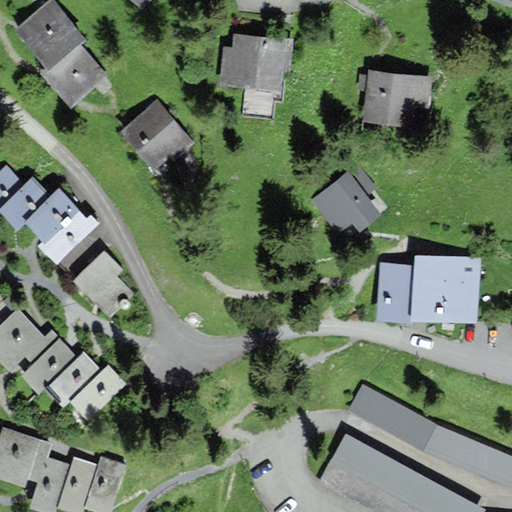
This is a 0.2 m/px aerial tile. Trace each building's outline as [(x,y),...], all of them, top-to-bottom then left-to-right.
[(20,29),(50,65),(77,43),(82,39),(52,3),(20,29)] [(291,40),(227,36),(224,82),(279,85),(280,67),(289,68),(291,40)] [(103,75),(77,43),(50,65),(44,70),(71,101),(103,75)] [(427,104),(430,78),(373,72),(372,77),(363,76),(362,86),(371,87),(367,118),(409,122),(411,103),(427,104)] [(191,142),(157,103),(125,130),(156,166),(172,152),(175,156),(191,142)] [(59,258),(95,223),(89,217),(85,220),(58,191),(50,199),(32,181),(24,188),(6,169),(0,174),(0,206),(1,206),(20,225),(28,218),(50,241),(46,245),(59,258)] [(372,187),(360,171),(351,178),(348,175),(317,198),(342,231),(346,235),(377,212),(363,194),(372,187)] [(120,270),(104,254),(77,280),(111,314),(131,295),(113,277),(120,270)] [(475,320),(478,260),(419,257),(419,267),(384,265),(381,316),(409,318),(409,316),(475,320)] [(43,339),(19,313),(0,329),(0,353),(9,364),(25,351),(30,357),(54,336),(51,333),(43,339)] [(24,375),(41,392),(48,386),(77,357),(59,340),(24,375)] [(48,386),(66,404),(72,397),(100,369),(82,351),(77,357),(48,386)] [(107,362),(100,369),(72,397),(89,415),(125,380),(107,362)] [(511,452),(370,388),(358,414),(511,482),(511,452)] [(36,477),(47,444),(6,431),(0,448),(0,474),(22,482),(24,474),(36,477)] [(347,435),(323,480),(382,511),(482,511),(485,508),(347,435)] [(53,511),(57,504),(71,466),(49,458),(31,504),(53,511)] [(98,467),(74,458),(71,466),(57,504),(78,511),(80,511),(84,505),(98,467)] [(101,458),(98,467),(84,505),(103,511),(107,511),(125,467),(101,458)]
